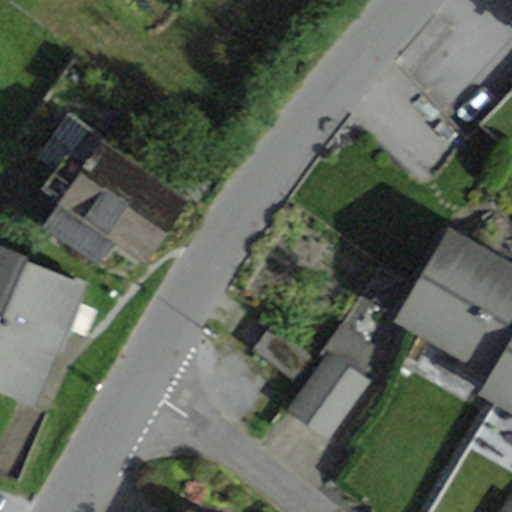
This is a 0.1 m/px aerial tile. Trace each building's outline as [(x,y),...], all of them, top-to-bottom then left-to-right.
[(94,162),(104,148),(106,146),(66,118),(40,155),(60,169),(71,154),(85,163),(89,159),(94,162)] [(114,234),(145,256),(182,202),(104,148),(94,162),(89,159),(85,163),(71,154),(60,169),(47,187),(68,201),(52,223),(99,256),(114,234)] [(467,352),(500,371),(489,389),(491,390),(511,354),(511,274),(452,239),(406,317),(467,352)] [(0,323),(20,279),(26,259),(0,247),(0,323)] [(78,304),(85,285),(26,259),(20,279),(0,323),(0,377),(26,388),(46,342),(63,349),(70,326),(85,334),(94,312),(78,304)] [(253,351),(298,385),(316,361),(271,327),(253,351)] [(295,409),(327,432),(362,383),(370,349),(342,328),(321,357),(328,362),(295,409)] [(489,389),(500,371),(467,352),(457,369),(489,389)] [(511,354),(491,390),(511,402),(511,354)]
